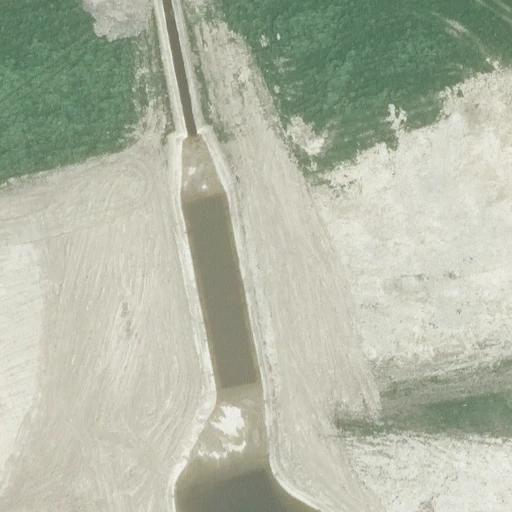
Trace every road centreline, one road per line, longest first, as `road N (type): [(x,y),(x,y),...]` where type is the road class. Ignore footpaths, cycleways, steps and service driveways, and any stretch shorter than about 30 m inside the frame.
road 1 (residential): [(511,70),(0,176)]
road 2 (residential): [(344,403),(129,446)]
road 3 (residential): [(511,373),(344,403)]
road 4 (residential): [(129,446),(0,469)]
